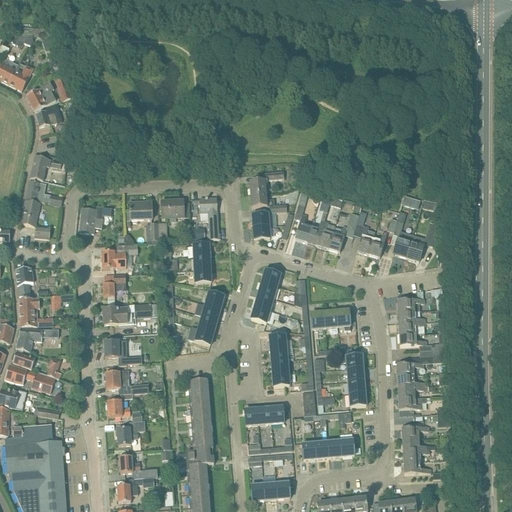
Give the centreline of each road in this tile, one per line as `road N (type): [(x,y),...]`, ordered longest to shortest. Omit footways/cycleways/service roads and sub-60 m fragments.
road 1 (tertiary): [(488,511),(483,9)]
road 2 (residential): [(251,257),(235,246),(223,184),(75,192),(70,261)]
road 3 (residential): [(70,261),(82,287),(96,511)]
road 4 (residential): [(375,472),(384,454),(382,352),(366,287)]
road 5 (residential): [(12,254),(34,127),(24,103),(0,86)]
road 6 (residential): [(242,511),(233,392)]
